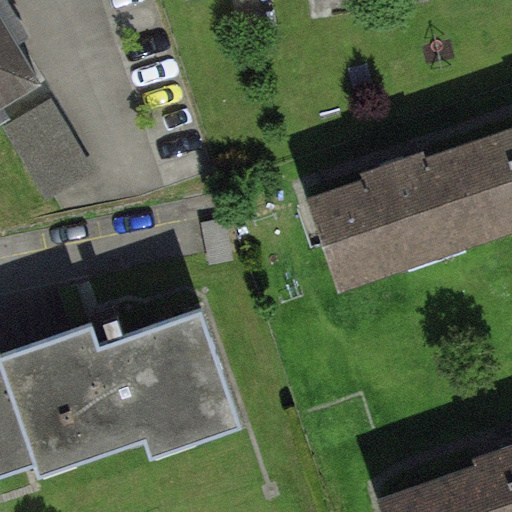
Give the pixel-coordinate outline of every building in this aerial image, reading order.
[(0,17),(0,102),(38,80),(0,17)] [(13,122),(54,194),(100,168),(59,96),(13,122)] [(511,167),(504,143),(341,196),(370,282),(511,236),(511,167)] [(89,325),(0,357),(0,360),(36,459),(40,471),(149,431),(157,452),(236,423),(195,312),(97,348),(89,325)] [(0,472),(36,459),(0,360),(0,472)] [(511,511),(511,462),(423,494),(429,511),(511,511)]
